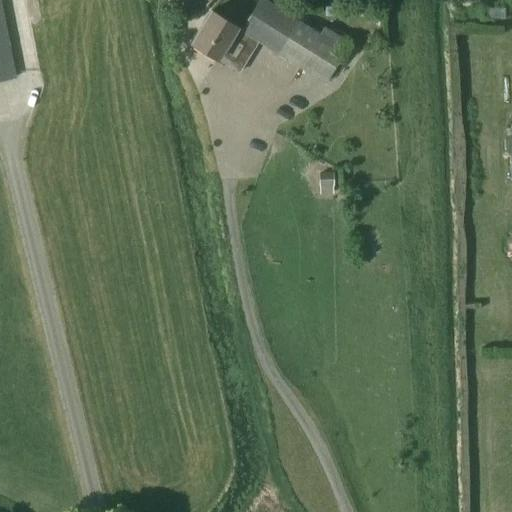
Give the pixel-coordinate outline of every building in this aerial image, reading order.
[(0,0),(0,81),(17,78),(1,0),(0,0)] [(184,0),(198,13),(210,0),(184,0)] [(260,0),(241,32),(237,30),(238,27),(213,11),(193,44),(218,59),(220,55),(241,68),(259,41),(325,82),(349,43),(325,28),(321,35),(264,0),(260,0)] [(385,9),(325,7),(325,16),(385,17),(385,9)] [(483,18),(504,19),(504,9),(483,8),(483,18)] [(333,173),(318,173),(319,186),(320,186),(320,195),(333,195),(333,186),(333,173)]
